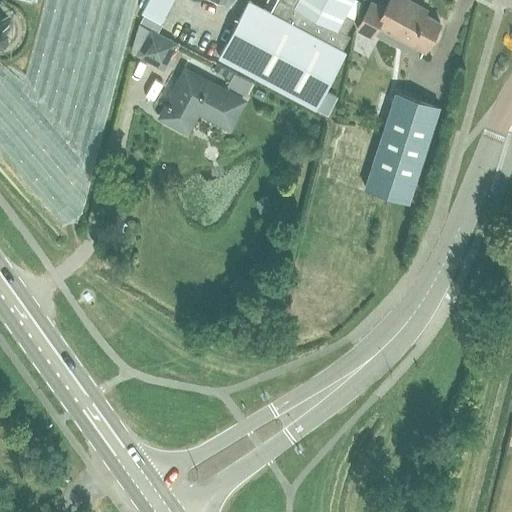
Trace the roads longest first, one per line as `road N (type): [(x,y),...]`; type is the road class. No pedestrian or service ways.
road 1 (tertiary): [(459,233),(406,314),(358,358),(144,489)]
road 2 (tertiary): [(184,511),(368,378),(414,331),(459,233)]
road 3 (primary): [(144,489),(0,287)]
road 4 (tertiary): [(511,110),(459,233)]
